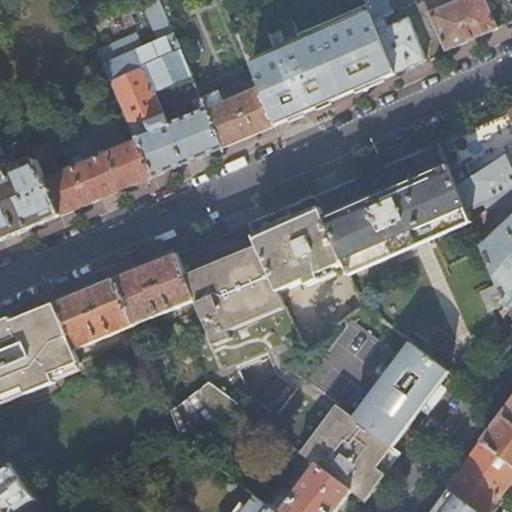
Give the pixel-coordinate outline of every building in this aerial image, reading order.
[(222,150),(200,98),(192,102),(196,114),(168,126),(154,93),(191,76),(158,0),(147,0),(142,3),(158,41),(104,65),(137,142),(153,178),(195,161),(208,156),(222,150)] [(439,56),(447,52),(431,16),(425,2),(406,10),(409,20),(387,30),(384,19),(392,15),(386,0),(365,0),(368,5),(397,75),(433,59),(439,56)] [(498,30),(485,0),(466,0),(431,16),(447,52),(487,34),(498,30)] [(368,87),(397,75),(368,5),(298,35),(303,45),(251,67),(260,89),(276,127),(309,113),(335,101),(368,87)] [(250,138),(276,127),(260,89),(223,104),(218,92),(200,98),(222,150),(250,138)] [(48,223),(60,217),(33,152),(17,114),(0,120),(0,144),(12,172),(0,176),(0,241),(5,239),(48,223)] [(511,126),(506,115),(489,122),(459,136),(437,146),(443,157),(447,168),(450,174),(492,155),(495,162),(469,175),(488,214),(490,212),(511,198),(511,126)] [(130,188),(153,178),(137,142),(82,164),(80,159),(67,164),(69,170),(61,173),(53,155),(51,155),(46,152),(53,149),(52,145),(33,152),(60,217),(86,207),(107,198),(130,188)] [(447,168),(443,157),(435,161),(428,158),(343,196),(339,203),(319,212),(324,222),(348,212),(405,187),(447,168)] [(352,270),(469,218),(450,174),(447,168),(405,187),(348,212),(324,222),(344,268),(348,278),(354,275),(352,270)] [(319,212),(314,199),(304,202),(281,213),(249,227),(259,248),(264,257),(262,259),(278,295),(304,284),(305,289),(320,283),(319,278),(344,268),(324,222),(319,212)] [(471,224),(474,230),(481,227),(479,224),(493,216),(490,212),(488,214),(471,224)] [(509,311),(511,306),(511,219),(482,247),(499,288),(508,308),(509,311)] [(277,295),(278,295),(262,259),(264,257),(259,248),(185,278),(196,303),(198,308),(190,317),(179,321),(206,388),(173,414),(187,446),(235,407),(316,467),(352,494),(365,504),(401,457),(392,451),(353,421),(284,369),(304,354),(294,332),(293,332),(277,295)] [(196,303),(185,278),(176,256),(116,282),(136,328),(196,303)] [(136,328),(116,282),(74,298),(57,305),(77,352),(136,328)] [(490,316),(508,308),(499,288),(482,297),(490,316)] [(77,352),(57,305),(32,315),(0,328),(0,400),(25,390),(28,397),(57,385),(53,377),(82,365),(77,352)] [(392,451),(450,375),(411,345),(353,421),(392,451)] [(511,407),(484,444),(511,464),(511,407)] [(511,464),(484,444),(448,492),(473,511),(488,511),(511,480),(511,464)] [(0,496),(1,495),(4,500),(27,485),(14,466),(0,476),(0,496)] [(268,506),(275,511),(338,511),(352,494),(316,467),(303,483),(293,476),(273,502),(271,502),(268,506)] [(0,511),(22,511),(38,502),(27,485),(4,500),(8,506),(0,511)] [(473,511),(448,492),(433,511),(473,511)] [(246,511),(275,511),(268,506),(257,498),(246,511)]
